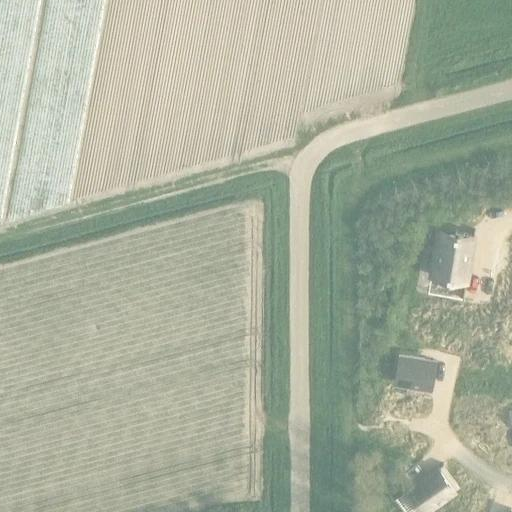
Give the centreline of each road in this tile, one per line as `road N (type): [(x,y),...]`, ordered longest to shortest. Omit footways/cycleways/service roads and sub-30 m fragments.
road 1 (unclassified): [(302,511),(302,167),(339,133),(511,88)]
road 2 (track): [(0,234),(270,162),(302,167)]
